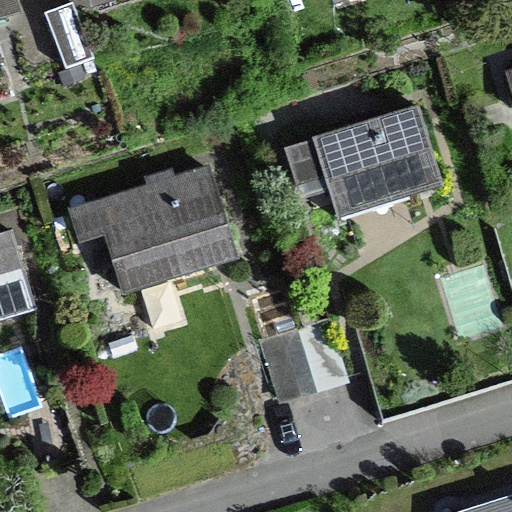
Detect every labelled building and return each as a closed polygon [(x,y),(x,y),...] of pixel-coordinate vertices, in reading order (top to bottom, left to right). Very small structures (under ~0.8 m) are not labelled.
[(14,0),(0,0),(0,27),(21,21),(14,0)] [(88,0),(93,14),(138,0),(88,0)] [(98,71),(74,4),(44,14),(65,71),(59,73),(64,89),(87,80),(85,76),(98,71)] [(410,107),(277,147),(288,184),(317,175),(329,215),(434,183),(410,107)] [(200,167),(63,207),(72,239),(97,231),(115,290),(227,257),(200,167)] [(0,314),(24,307),(3,230),(0,230),(0,314)] [(325,326),(292,335),(309,392),(342,382),(325,326)] [(292,335),(259,345),(276,402),(309,392),(292,335)] [(511,511),(511,496),(460,511),(511,511)]
